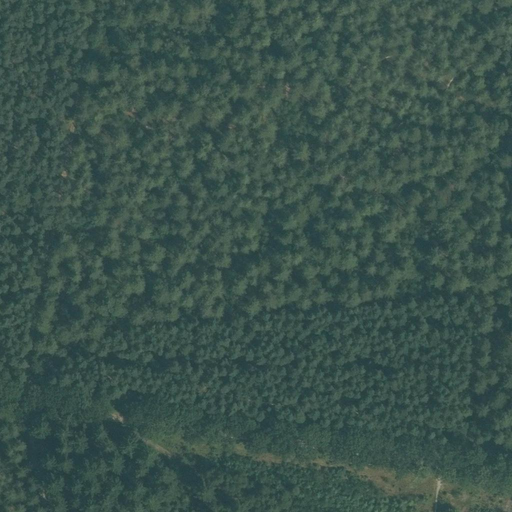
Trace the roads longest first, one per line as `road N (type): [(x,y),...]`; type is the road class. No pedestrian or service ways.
road 1 (track): [(0,395),(511,467)]
road 2 (track): [(113,0),(48,368)]
road 3 (track): [(265,511),(139,430),(27,420)]
